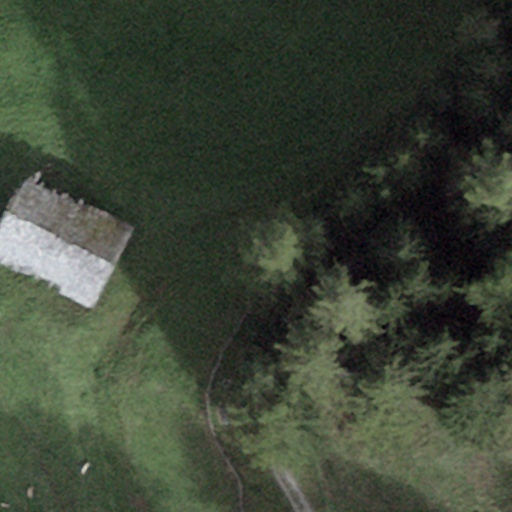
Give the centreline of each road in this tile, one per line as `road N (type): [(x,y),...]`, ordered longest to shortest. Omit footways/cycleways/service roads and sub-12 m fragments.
road 1 (track): [(106,511),(84,393),(91,342),(161,223),(197,202),(281,187),(366,148),(430,89),(496,0)]
road 2 (track): [(511,73),(314,281),(275,442),(304,511)]
